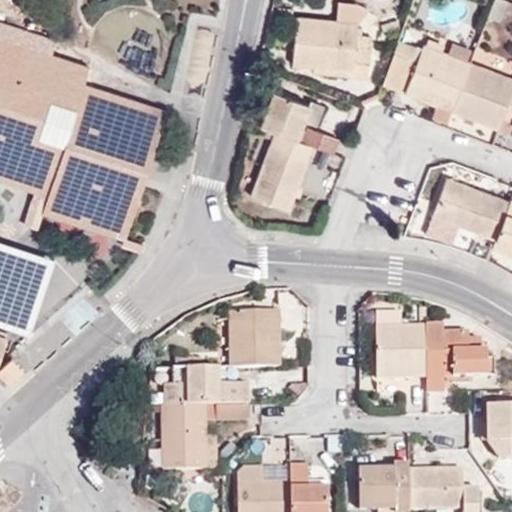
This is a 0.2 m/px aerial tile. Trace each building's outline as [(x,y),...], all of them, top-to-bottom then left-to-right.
[(352,66),(352,75),(367,76),(371,36),(357,35),(358,21),(370,9),(355,2),(344,0),(339,0),(338,19),(297,16),(292,61),(312,63),(352,66)] [(46,208),(128,233),(167,107),(85,82),(91,64),(50,51),(54,39),(0,22),(0,178),(36,190),(26,221),(41,225),(46,208)] [(433,117),(447,122),(451,110),(469,63),(424,44),(417,61),(409,58),(395,53),(383,83),(416,96),(426,100),(437,105),(433,117)] [(397,46),(395,53),(409,58),(412,52),(397,46)] [(492,60),(473,51),(469,63),(488,70),(492,60)] [(312,72),(352,75),(352,66),(312,63),(312,72)] [(511,78),(488,70),(469,63),(451,110),(463,115),(474,119),(497,128),(502,118),(511,90),(511,78)] [(511,90),(502,118),(511,121),(511,130),(511,133),(511,90)] [(271,91),(259,124),(274,131),(295,138),(302,119),(308,106),(271,91)] [(425,105),(426,100),(416,96),(414,101),(425,105)] [(310,99),(308,106),(302,119),(314,123),(321,104),(310,99)] [(472,125),(474,119),(463,115),(460,120),(472,125)] [(311,144),(333,153),(338,139),(306,127),(302,141),(311,144)] [(295,138),(274,131),(250,194),(286,208),(292,193),(296,182),(311,144),(302,141),(295,138)] [(458,223),(494,237),(507,201),(445,177),(428,222),(454,232),(458,223)] [(296,182),(292,193),(298,196),(303,185),(296,182)] [(511,198),(509,197),(507,201),(494,237),(511,244),(511,198)] [(0,235),(0,319),(33,330),(58,254),(0,235)] [(491,244),(511,252),(511,244),(494,237),(491,244)] [(229,367),(279,367),(278,312),(230,312),(230,320),(229,351),(229,367)] [(0,366),(11,330),(0,326),(0,366)] [(425,379),(424,328),(375,328),(375,379),(425,379)] [(442,328),(424,328),(425,379),(425,393),(443,393),(443,378),(443,371),(452,371),(451,378),(485,378),(484,352),(479,352),(466,352),(466,338),(466,332),(442,331),(442,328)] [(479,339),(466,338),(466,352),(479,352),(479,339)] [(0,369),(12,383),(27,370),(14,356),(0,367),(0,369)] [(165,358),(165,369),(171,368),(181,368),(181,358),(165,358)] [(163,386),(163,404),(204,404),(209,404),(217,405),(245,405),(247,404),(247,385),(218,385),(218,367),(181,368),(171,368),(171,386),(163,386)] [(204,404),(163,404),(162,471),(205,470),(205,437),(204,404)] [(217,405),(209,404),(208,422),(217,422),(217,405)] [(245,422),(245,405),(217,405),(217,422),(245,422)] [(511,406),(486,407),(486,424),(487,442),(496,457),(511,457),(511,406)] [(205,437),(205,470),(215,470),(215,437),(205,437)] [(288,481),(288,511),(326,511),(326,487),(306,487),(306,465),(288,466),(288,481)] [(393,511),(407,511),(408,508),(407,471),(407,465),(393,466),(393,471),(358,471),(358,508),(393,508),(393,511)] [(288,511),(288,481),(261,481),(261,466),(244,467),(235,473),(235,511),(288,511)] [(407,471),(408,508),(461,508),(461,511),(476,511),(477,489),(462,489),(461,471),(407,471)]
